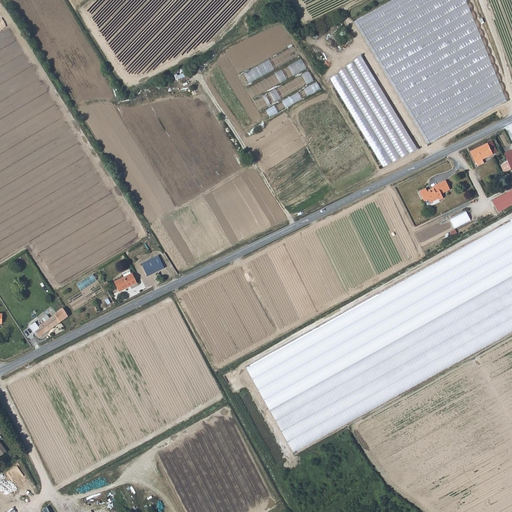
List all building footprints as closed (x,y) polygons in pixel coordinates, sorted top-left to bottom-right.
[(508,102),(465,0),(394,0),(353,22),(427,146),(508,102)] [(295,47),(241,74),(246,84),(300,57),(295,47)] [(421,150),(361,57),(330,81),(386,171),(421,150)] [(303,59),(276,73),(281,83),(308,69),(303,59)] [(176,75),(178,81),(190,78),(188,72),(176,75)] [(261,108),(316,83),(311,73),(256,97),(261,108)] [(270,77),(260,82),(265,92),(275,87),(270,77)] [(318,82),(267,109),(271,116),(322,89),(318,82)] [(497,153),(491,141),(471,151),(477,163),(479,167),(486,163),(484,160),(497,153)] [(506,173),(511,170),(511,169),(509,163),(502,167),(506,173)] [(424,188),(417,192),(422,201),(426,199),(428,202),(437,198),(437,200),(442,198),(436,185),(427,189),(428,191),(426,192),(424,188)] [(511,203),(511,189),(492,201),(498,211),(511,203)] [(451,219),(456,228),(472,220),(467,211),(451,219)] [(511,334),(511,220),(244,366),(292,456),(511,334)] [(159,254),(142,263),(147,274),(165,266),(159,254)] [(79,283),(83,290),(99,281),(95,274),(79,283)] [(115,282),(119,291),(136,283),(132,274),(131,274),(124,278),(115,282)] [(68,316),(63,308),(38,327),(36,327),(32,330),(34,334),(35,333),(39,338),(68,316)] [(96,507),(104,505),(101,496),(93,499),(96,507)]
